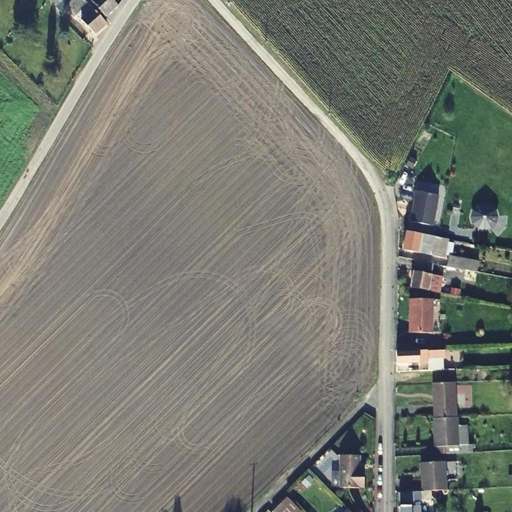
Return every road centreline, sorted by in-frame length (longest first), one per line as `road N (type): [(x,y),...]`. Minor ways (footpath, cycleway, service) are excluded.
road 1 (residential): [(213,0),(386,195),(386,379)]
road 2 (residential): [(0,220),(136,0)]
road 3 (residential): [(386,379),(253,511)]
road 4 (residential): [(386,379),(385,511)]
